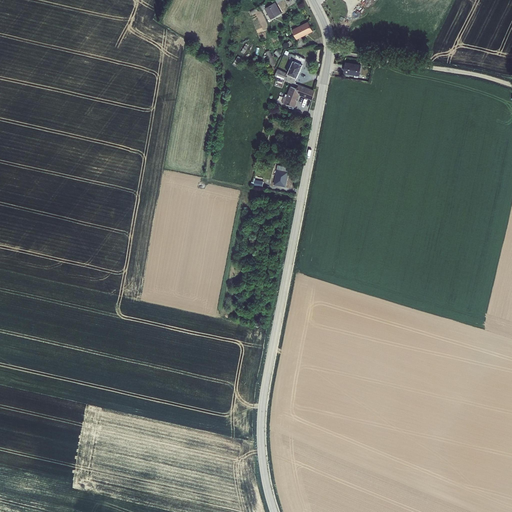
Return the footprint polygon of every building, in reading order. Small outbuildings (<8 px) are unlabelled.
[(275,2),(264,8),(271,19),(282,13),(275,2)] [(308,21),(292,30),(297,40),(313,31),(308,21)] [(269,50),(266,52),(272,66),(275,64),(269,50)] [(278,69),(275,76),(294,83),(296,78),(297,78),(303,65),(303,64),(305,59),(296,55),(295,56),(291,54),(289,54),(288,56),(290,57),(289,59),(293,60),(288,73),(278,69)] [(239,56),(233,64),(236,66),(242,58),(239,56)] [(345,62),(343,73),(360,76),(361,65),(345,62)] [(284,96),(282,102),(284,103),(295,107),(300,95),(312,100),(315,90),(299,84),(297,89),(290,87),(287,95),(285,94),(285,96),(284,96)] [(277,165),(274,185),(286,187),(290,167),(277,165)]
